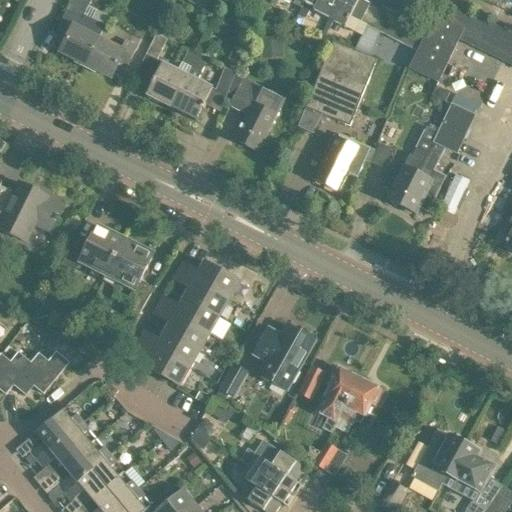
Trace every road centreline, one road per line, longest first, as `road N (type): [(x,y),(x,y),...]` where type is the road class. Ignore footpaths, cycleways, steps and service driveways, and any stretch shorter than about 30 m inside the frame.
road 1 (secondary): [(511,359),(0,102)]
road 2 (residential): [(191,429),(137,400),(104,369),(5,442)]
